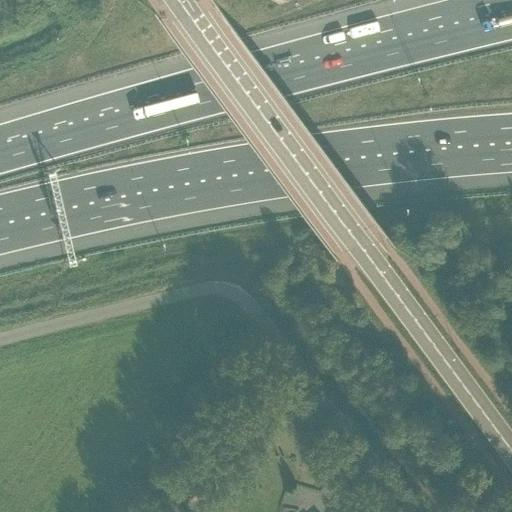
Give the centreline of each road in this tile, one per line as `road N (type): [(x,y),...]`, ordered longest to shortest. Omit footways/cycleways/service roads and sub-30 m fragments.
road 1 (secondary): [(511,449),(177,0)]
road 2 (motorway): [(511,26),(0,158)]
road 3 (unclassified): [(417,511),(233,293),(200,290),(0,340)]
road 4 (motorway): [(0,225),(167,186),(511,144)]
